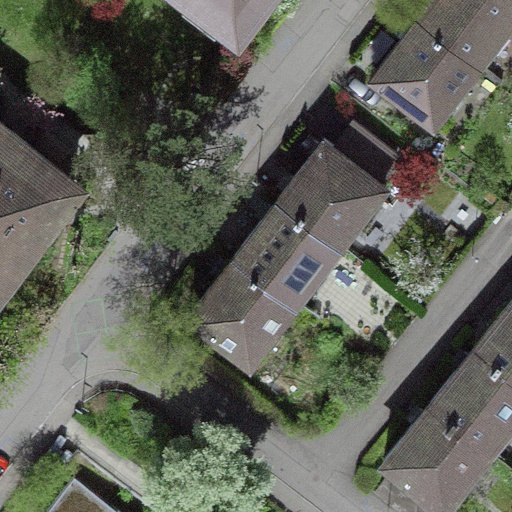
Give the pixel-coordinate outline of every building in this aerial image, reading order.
[(185,0),(183,4),(224,36),(251,0),(185,0)] [(511,18),(511,0),(429,0),(418,15),(478,62),(511,18)] [(478,62),(418,15),(408,28),(373,74),(433,120),(478,62)] [(289,183),(279,196),(339,242),(384,184),(378,179),(397,155),(354,122),(336,146),(324,137),(289,183)] [(0,128),(0,271),(43,217),(47,220),(73,186),(16,141),(0,128)] [(269,209),(234,253),(295,300),(339,242),(279,196),(269,209)] [(295,300),(234,253),(224,266),(189,312),(250,359),(295,300)] [(511,298),(486,331),(475,344),(511,373),(511,298)] [(511,420),(511,373),(475,344),(465,357),(430,401),(489,449),(511,420)] [(489,449),(430,401),(419,414),(383,459),(393,467),(374,491),(400,511),(429,511),(437,502),(443,506),(489,449)] [(120,511),(74,476),(75,475),(74,474),(44,511),(120,511)]
